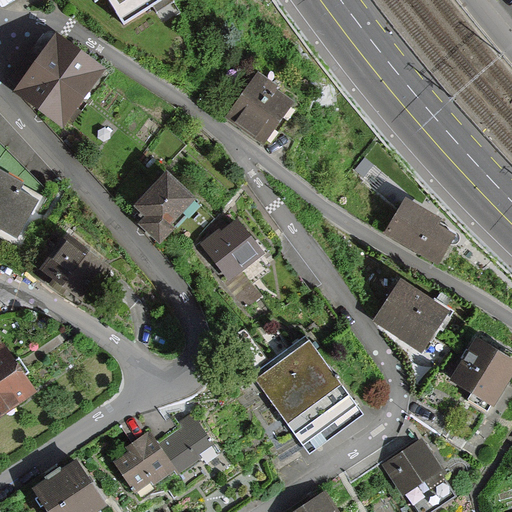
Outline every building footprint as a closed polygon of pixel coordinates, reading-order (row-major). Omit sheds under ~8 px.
[(157,2),(155,0),(88,0),(108,32),(157,2)] [(63,120),(99,70),(57,40),(21,90),(63,120)] [(287,108),(247,80),(221,116),(261,145),(287,108)] [(0,230),(16,239),(38,201),(19,191),(22,185),(0,172),(0,230)] [(163,235),(193,201),(167,178),(136,212),(163,235)] [(452,236),(400,203),(380,234),(432,267),(452,236)] [(257,254),(238,226),(209,246),(229,274),(257,254)] [(82,298),(106,267),(68,239),(45,270),(82,298)] [(446,314),(401,285),(379,319),(423,348),(446,314)] [(351,414),(300,341),(243,380),(295,453),(351,414)] [(492,403),(511,371),(511,363),(480,344),(457,381),(492,403)] [(0,410),(32,390),(4,349),(0,351),(0,410)] [(158,446),(175,469),(179,474),(215,449),(195,420),(158,446)] [(175,469),(158,446),(150,434),(129,449),(132,453),(117,464),(139,495),(175,469)] [(430,511),(450,499),(413,443),(377,467),(408,511),(430,511)] [(73,459),(35,491),(52,511),(84,511),(104,496),(73,459)] [(280,509),(281,511),(342,511),(322,481),(280,509)] [(0,511),(8,511),(0,500),(0,511)]
